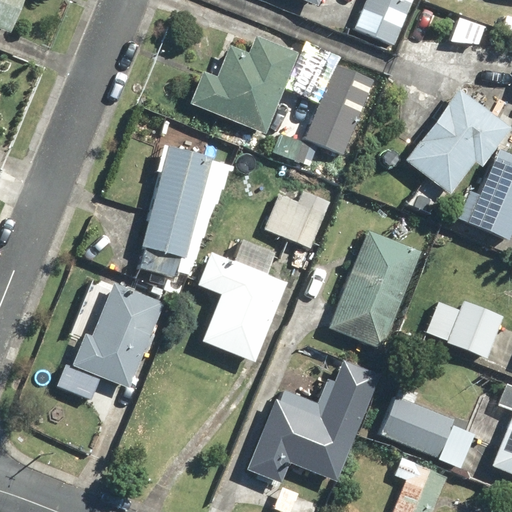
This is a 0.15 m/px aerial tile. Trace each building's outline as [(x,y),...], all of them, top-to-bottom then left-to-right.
[(0,0),(0,30),(11,35),(25,0),(0,0)] [(367,0),(356,28),(396,45),(414,0),(367,0)] [(511,7),(501,29),(511,33),(511,7)] [(216,75),(204,70),(190,103),(264,135),(300,49),(260,31),(251,53),(229,44),(216,75)] [(377,80),(336,63),(304,139),(345,156),(377,80)] [(511,125),(460,87),(406,161),(452,194),(476,162),(483,167),(511,128),(511,125)] [(310,168),(318,151),(280,135),(272,152),(310,168)] [(169,144),(142,246),(146,247),(140,268),(176,278),(177,272),(192,275),(223,158),(169,144)] [(470,186),(456,218),(511,242),(511,163),(494,156),(479,190),(470,186)] [(282,187),(263,227),(310,249),(329,209),(282,187)] [(371,231),(328,326),(378,349),(421,254),(371,231)] [(278,250),(244,235),(233,261),(211,251),(197,283),(221,294),(201,338),(255,362),(259,351),(266,354),(273,338),(265,335),(288,283),(267,274),(278,250)] [(165,303),(115,282),(94,332),(85,328),(70,362),(129,387),(165,303)] [(439,301),(425,332),(486,359),(504,318),(464,300),(460,311),(439,301)] [(281,388),(248,468),(280,482),(289,460),(337,480),(382,375),(345,359),(336,380),(329,377),(317,403),(281,388)] [(511,408),(511,415),(491,465),(511,473),(511,384),(506,382),(498,403),(511,408)] [(395,394),(379,433),(459,467),(473,434),(451,425),(453,418),(395,394)] [(433,511),(449,475),(403,456),(395,476),(407,481),(394,511),(433,511)]
